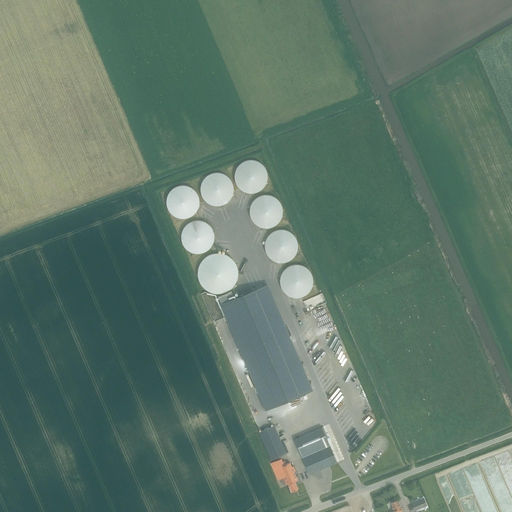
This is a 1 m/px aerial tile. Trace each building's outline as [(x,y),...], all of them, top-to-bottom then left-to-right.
[(259,286),(219,303),(265,409),(305,392),(259,286)] [(308,356),(302,344),(306,342),(305,340),(299,342),(305,357),(308,356)] [(328,343),(324,345),(328,358),(333,356),(328,343)] [(356,422),(363,418),(359,413),(353,417),(356,422)] [(259,431),(271,460),(286,453),(273,425),(259,431)] [(337,462),(330,446),(322,427),(294,439),(302,458),(309,474),(337,462)] [(291,492),(298,489),(294,481),(297,480),(290,464),(285,466),(282,460),(271,464),(276,475),(281,473),(286,484),(288,484),(291,492)] [(414,510),(426,505),(423,498),(411,503),(412,505),(409,506),(411,511),(413,511),(415,511),(414,510)] [(402,511),(401,507),(400,508),(397,500),(391,502),(394,510),(390,511),(402,511)]
